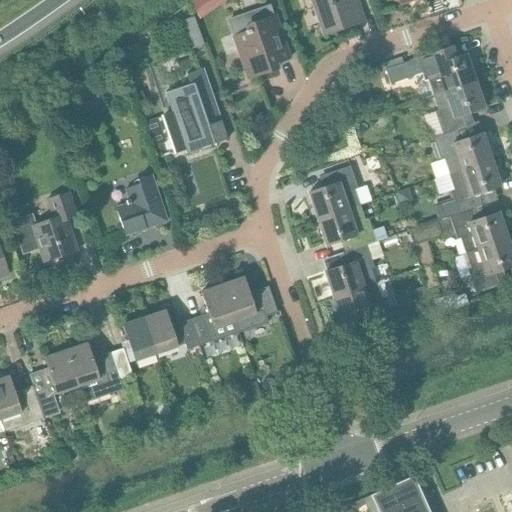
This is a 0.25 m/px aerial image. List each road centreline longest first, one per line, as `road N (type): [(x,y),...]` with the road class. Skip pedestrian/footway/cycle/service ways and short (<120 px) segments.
road 1 (residential): [(272,227),(267,178),(278,151),(345,58),(497,5)]
road 2 (residential): [(0,322),(272,227)]
road 3 (residential): [(341,454),(272,227)]
road 4 (unclassified): [(511,403),(341,454)]
road 5 (unclassified): [(175,511),(341,454)]
